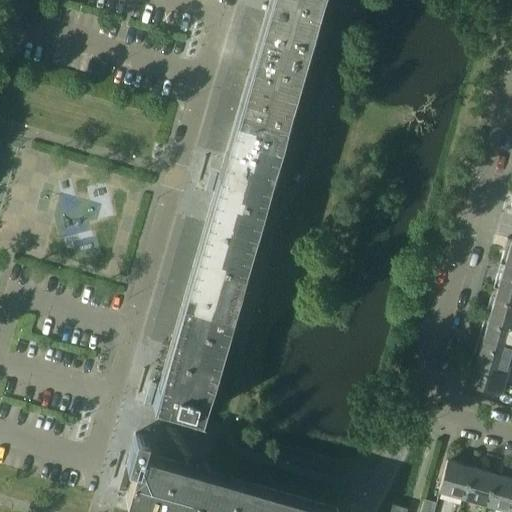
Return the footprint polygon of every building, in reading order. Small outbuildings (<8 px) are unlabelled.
[(152,382),(146,402),(179,411),(179,410),(201,417),(320,0),(269,0),(266,12),(159,384),(152,382)] [(504,249),(500,261),(511,263),(511,238),(507,237),(507,238),(511,239),(508,248),(504,249)] [(497,273),(494,284),(511,289),(511,263),(500,261),(500,262),(504,263),(501,272),(497,273)] [(490,297),(487,308),(511,315),(511,289),(494,284),(493,286),(497,287),(495,296),(490,297)] [(483,321),(480,332),(511,341),(511,315),(487,308),(486,310),(490,311),(488,320),(483,321)] [(476,345),(473,356),(508,366),(508,367),(511,367),(511,355),(511,356),(511,353),(511,341),(480,332),(479,334),(483,335),(481,344),(476,345)] [(508,366),(473,356),(472,357),(476,359),(474,368),(469,369),(465,381),(511,394),(511,391),(511,381),(505,379),(508,367),(508,366)] [(121,485),(129,487),(125,498),(173,511),(335,511),(337,507),(320,503),(236,478),(176,461),(143,452),(148,437),(136,434),(121,485)] [(439,489),(463,496),(472,466),(447,459),(439,489)] [(463,496),(486,503),(495,473),(472,466),(463,496)] [(486,503),(509,510),(511,498),(511,477),(495,473),(486,503)] [(424,498),(420,511),(433,511),(436,501),(424,498)]
